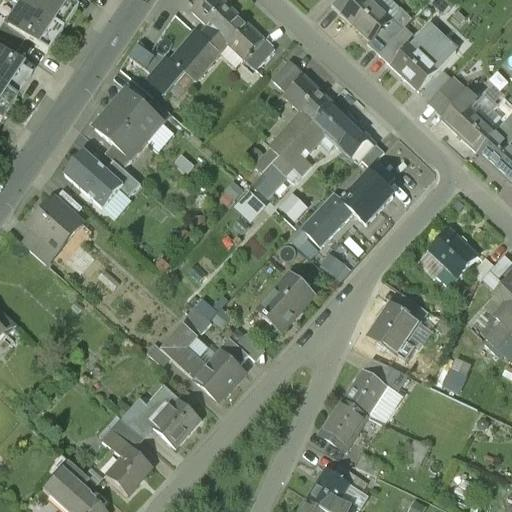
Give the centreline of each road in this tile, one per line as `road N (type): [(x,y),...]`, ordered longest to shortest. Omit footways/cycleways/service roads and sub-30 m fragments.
road 1 (residential): [(156,511),(339,322)]
road 2 (residential): [(269,0),(456,176)]
road 3 (residential): [(0,204),(138,0)]
road 4 (residential): [(339,322),(329,364),(262,511)]
road 5 (residential): [(339,322),(456,176)]
